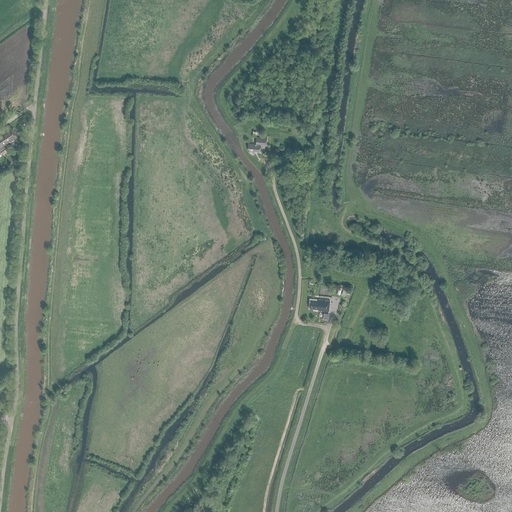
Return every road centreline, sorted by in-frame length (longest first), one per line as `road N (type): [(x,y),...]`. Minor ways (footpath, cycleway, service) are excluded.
road 1 (unclassified): [(0,495),(46,0)]
road 2 (unclassified): [(276,511),(328,328),(296,317),(299,260),(271,164)]
